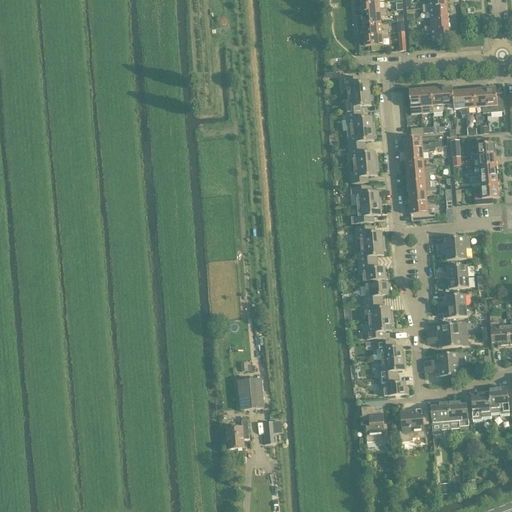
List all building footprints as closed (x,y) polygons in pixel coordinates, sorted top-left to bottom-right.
[(423,6),(423,10),(447,8),(446,0),(428,0),(429,6),(423,6)] [(362,4),(363,15),(387,13),(386,9),(380,10),(379,3),(362,4)] [(430,14),(430,20),(448,19),(447,8),(423,10),(423,14),(430,14)] [(363,15),(363,26),(381,25),(380,18),(387,17),(387,13),(363,15)] [(424,28),(424,32),(449,30),(448,19),(430,20),(431,27),(424,28)] [(363,26),(364,37),(388,35),(388,31),(382,31),(381,25),(363,26)] [(449,41),(449,30),(424,32),(425,36),(431,35),(432,42),(439,42),(443,41),(449,41)] [(365,48),(371,47),(372,52),(383,51),(382,39),(389,39),(388,35),(364,37),(365,48)] [(344,91),(347,91),(348,97),(372,95),(371,88),(370,88),(369,84),(360,85),(359,79),(343,80),(343,86),(344,91)] [(442,89),(444,113),(448,113),(447,106),(453,106),(454,106),(453,93),(452,88),(442,89)] [(431,90),(432,108),(439,107),(440,114),(444,113),(442,89),(431,90)] [(420,91),(422,115),(426,115),(425,108),(432,108),(431,90),(420,91)] [(485,91),(487,115),(504,113),(502,94),(496,95),(496,90),(485,91)] [(411,116),(422,115),(420,91),(409,92),(411,116)] [(463,92),(465,117),(469,116),(469,110),(476,109),(474,91),(463,92)] [(474,91),(476,109),(482,108),(483,115),(487,115),(485,91),(474,91)] [(454,106),(453,106),(454,111),(461,110),(461,117),(465,117),(463,92),(453,93),(454,106)] [(345,109),(346,115),(362,114),(362,108),(371,107),(371,102),(373,102),(372,95),(348,97),(349,109),(345,109)] [(350,121),(351,132),(375,130),(374,123),(373,124),(372,119),(363,120),(362,114),(346,115),(346,121),(350,121)] [(479,128),(480,136),(488,135),(488,128),(479,128)] [(348,144),(349,150),(365,149),(365,143),(374,142),(374,137),(376,137),(375,130),(351,132),(352,144),(348,144)] [(404,141),(405,152),(429,150),(429,146),(422,146),(422,139),(404,141)] [(471,154),(471,158),(496,156),(495,145),(490,145),(489,139),(477,140),(478,153),(471,154)] [(353,156),(354,167),(378,165),(377,158),(376,159),(375,154),(366,155),(365,149),(349,150),(349,156),(353,156)] [(405,152),(406,162),(423,161),(423,154),(433,153),(433,149),(429,150),(405,152)] [(478,161),(479,168),(496,167),(496,156),(471,158),(472,162),(478,161)] [(453,159),(453,168),(461,167),(460,158),(453,159)] [(406,162),(407,173),(431,171),(431,167),(424,168),(423,161),(406,162)] [(379,172),(378,165),(354,167),(355,179),(351,179),(352,185),(368,184),(368,178),(377,177),(377,173),(379,172)] [(473,175),(473,179),(497,177),(496,167),(479,168),(479,175),(473,175)] [(407,173),(408,184),(430,182),(430,175),(435,175),(434,171),(431,171),(407,173)] [(480,183),(481,189),(498,188),(497,177),(473,179),(474,183),(480,183)] [(408,184),(409,195),(433,193),(436,192),(436,190),(434,189),(431,189),(430,182),(408,184)] [(356,196),(357,207),(381,205),(381,198),(379,198),(379,194),(372,194),(371,188),(352,189),(353,196),(356,196)] [(475,197),(475,206),(493,205),(493,200),(499,199),(498,188),(481,189),(481,196),(475,197)] [(409,195),(410,205),(427,204),(427,197),(433,197),(433,193),(409,195)] [(411,216),(412,216),(412,222),(435,221),(434,210),(428,211),(427,204),(410,205),(411,216)] [(382,212),(381,205),(357,207),(358,218),(355,219),(355,225),(374,224),(373,217),(380,217),(380,212),(382,212)] [(360,236),(361,247),(385,245),(384,238),(382,238),(382,234),(375,234),(374,228),(355,230),(356,236),(360,236)] [(437,246),(437,252),(466,250),(465,239),(445,241),(445,246),(442,247),(442,246),(437,246)] [(358,259),(358,265),(377,264),(377,258),(384,257),(383,252),(385,252),(385,245),(361,247),(362,258),(358,259)] [(467,261),(466,250),(437,252),(438,258),(443,258),(443,257),(446,257),(447,263),(467,261)] [(378,270),(377,264),(358,265),(359,272),(363,272),(364,283),(388,281),(387,274),(385,274),(385,269),(378,270)] [(439,275),(440,281),(468,279),(467,268),(447,269),(448,275),(445,275),(439,275)] [(469,290),(468,279),(440,281),(440,287),(445,287),(445,286),(449,285),(449,291),(469,290)] [(363,299),(364,305),(383,304),(382,297),(389,297),(389,292),(391,292),(390,285),(366,287),(367,298),(363,299)] [(437,304),(438,310),(466,308),(465,297),(445,298),(446,304),(443,304),(437,304)] [(368,312),(369,323),(393,321),(392,314),(391,314),(390,309),(383,310),(383,304),(364,305),(364,312),(368,312)] [(467,319),(466,308),(438,310),(438,316),(444,316),(443,315),(447,315),(447,320),(467,319)] [(394,328),(393,321),(369,323),(370,334),(366,334),(367,341),(386,339),(385,333),(392,332),(392,328),(394,328)] [(498,349),(510,348),(508,327),(499,328),(499,323),(490,324),(492,345),(498,344),(498,349)] [(437,334),(437,339),(468,336),(467,325),(460,326),(440,328),(441,333),(437,334)] [(442,350),(462,348),(469,347),(468,336),(437,339),(438,344),(442,344),(442,350)] [(380,351),(381,362),(406,360),(405,353),(403,353),(403,349),(396,349),(395,343),(376,344),(377,351),(380,351)] [(434,363),(435,368),(459,366),(458,355),(438,357),(438,363),(434,363)] [(379,374),(379,380),(398,378),(398,372),(405,372),(404,367),(406,367),(406,360),(381,362),(382,373),(379,374)] [(460,377),(459,366),(435,368),(435,373),(439,373),(440,379),(460,377)] [(399,385),(398,378),(379,380),(380,387),(384,387),(384,398),(409,396),(408,389),(406,389),(406,384),(399,385)] [(261,379),(237,382),(240,412),(264,410),(261,379)] [(491,417),(500,416),(500,418),(509,417),(509,412),(507,388),(489,389),(491,417)] [(471,397),(473,418),(473,423),(482,423),(482,421),(492,420),(491,417),(489,389),(488,389),(489,393),(477,394),(477,396),(471,397)] [(460,402),(448,403),(450,430),(460,430),(460,434),(469,433),(467,405),(461,406),(460,402)] [(436,408),(430,408),(433,436),(442,436),(441,431),(450,430),(448,403),(436,404),(436,408)] [(375,413),(374,408),(361,409),(363,430),(366,430),(367,443),(376,443),(376,446),(389,445),(387,430),(384,430),(383,412),(375,413)] [(402,428),(399,428),(400,443),(413,442),(412,439),(424,438),(423,425),(429,425),(428,410),(409,412),(401,413),(402,428)] [(229,451),(244,449),(243,436),(249,435),(248,421),(241,422),(242,428),(227,429),(229,451)] [(281,423),(264,425),(266,445),(275,445),(274,433),(282,432),(281,423)]
